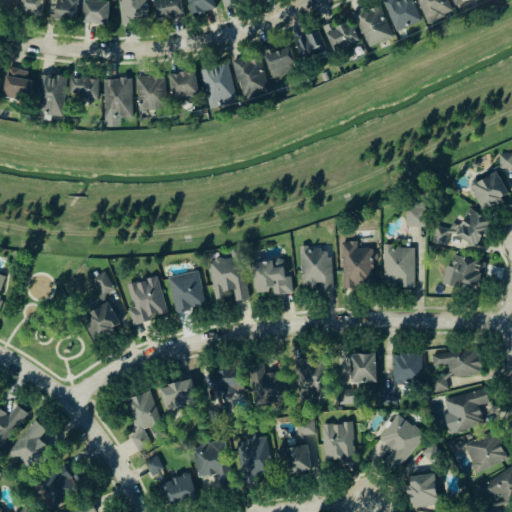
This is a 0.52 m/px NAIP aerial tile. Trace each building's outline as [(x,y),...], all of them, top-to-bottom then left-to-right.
[(10,0),(0,0),(0,12),(7,14),(10,0)] [(40,17),(42,0),(19,0),(18,15),(40,17)] [(73,24),(78,2),(69,0),(56,0),(52,19),(73,24)] [(145,25),(145,0),(119,0),(119,25),(145,25)] [(152,0),(155,22),(181,19),(178,0),(152,0)] [(185,0),(189,16),(213,12),(211,0),(185,0)] [(384,0),(380,2),(396,33),(419,21),(408,0),(384,0)] [(415,0),(426,25),(451,14),(444,0),(415,0)] [(107,4),(81,2),(80,25),(106,26),(107,4)] [(351,15),(367,50),(392,38),(375,4),(351,15)] [(321,29),(334,54),(357,42),(347,22),(334,28),(331,24),(321,29)] [(301,62),(324,53),(317,33),(293,42),(301,62)] [(264,52),(271,79),(294,73),(287,46),(264,52)] [(257,56),(231,64),(241,99),(267,92),(257,56)] [(208,109),(234,103),(227,66),(200,71),(208,109)] [(28,101),(28,71),(3,71),(3,101),(28,101)] [(172,101),(197,97),(193,73),(168,77),(172,101)] [(33,115),(61,118),(65,79),(38,76),(33,115)] [(135,78),(137,112),(164,111),(163,77),(135,78)] [(96,101),(96,81),(68,81),(68,101),(96,101)] [(103,120),(130,120),(130,81),(103,81),(103,120)] [(511,169),(511,157),(499,157),(499,169),(511,169)] [(468,186),(481,211),(507,197),(495,173),(468,186)] [(405,228),(424,228),(425,204),(406,203),(405,228)] [(453,234),(473,247),(489,223),(469,210),(453,234)] [(341,243),(341,288),(371,289),(371,250),(356,250),(356,243),(341,243)] [(329,248),(299,249),(300,290),(330,289),(329,248)] [(413,288),(413,248),(383,248),(383,288),(413,288)] [(477,293),(482,262),(453,257),(448,288),(477,293)] [(246,300),(241,259),(208,263),(213,299),(232,297),(233,302),(246,300)] [(280,262),(250,265),(253,293),(271,291),(271,296),(291,294),(289,278),(282,279),(280,262)] [(111,291),(103,274),(92,279),(100,296),(111,291)] [(168,278),(174,312),(202,308),(197,274),(168,278)] [(134,324),(165,317),(156,278),(125,285),(134,324)] [(120,328),(106,303),(79,318),(93,342),(120,328)] [(479,375),(477,350),(430,355),(432,370),(446,368),(447,379),(479,375)] [(391,391),(381,391),(381,405),(397,404),(396,381),(421,381),(420,354),(390,355),(391,391)] [(374,355),(348,355),(348,384),(374,383),(374,355)] [(327,398),(325,359),(295,360),(296,399),(327,398)] [(283,372),(263,375),(262,365),(248,366),(252,406),(287,402),(283,372)] [(209,373),(213,398),(241,393),(237,369),(209,373)] [(160,390),(169,413),(199,401),(189,378),(160,390)] [(357,390),(339,390),(339,405),(357,406),(357,390)] [(444,401),(453,434),(478,427),(473,409),(487,405),(483,390),(444,401)] [(125,401),(134,429),(157,421),(148,393),(125,401)] [(5,417),(0,412),(0,447),(27,416),(15,405),(5,417)] [(393,475),(422,437),(395,416),(377,440),(392,452),(381,465),(393,475)] [(5,451),(29,474),(57,445),(34,422),(5,451)] [(296,423),(297,438),(313,436),(312,422),(296,423)] [(322,466),(352,464),(351,424),(321,426),(322,466)] [(508,458),(495,430),(462,446),(476,474),(508,458)] [(272,480),(265,436),(244,439),(244,444),(236,445),(242,485),(272,480)] [(222,443),(191,449),(196,479),(216,476),(219,492),(230,490),(222,443)] [(444,459),(434,444),(420,453),(429,468),(444,459)] [(310,474),(306,446),(277,450),(281,478),(310,474)] [(511,468),(479,487),(493,511),(497,511),(511,503),(511,502),(510,499),(511,498),(511,468)] [(48,510),(78,493),(66,471),(36,488),(48,510)] [(408,508),(436,508),(435,475),(408,476),(408,508)] [(159,486),(166,507),(194,498),(187,476),(159,486)] [(65,511),(93,511),(90,503),(65,511)]
